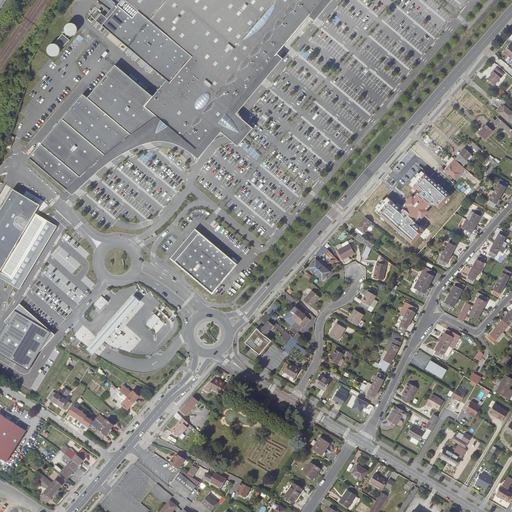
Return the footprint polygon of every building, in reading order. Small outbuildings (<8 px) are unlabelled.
[(322,0),(122,0),(107,18),(101,13),(96,20),(166,80),(152,96),(143,105),(157,117),(196,149),(277,53),(309,15),(322,0)] [(322,0),(309,15),(315,19),(331,0),(322,0)] [(89,20),(91,22),(101,11),(99,9),(89,20)] [(65,36),(67,34),(68,34),(69,35),(71,35),(72,35),(73,35),(75,33),(76,33),(77,30),(77,29),(77,28),(76,25),(75,24),(73,23),(72,23),(71,22),(70,23),(68,23),(67,24),(66,25),(66,26),(65,27),(65,29),(65,31),(54,43),(53,43),(52,43),(50,44),(49,45),(48,47),(47,48),(47,49),(47,51),(48,52),(48,53),(49,54),(50,55),(51,55),(52,56),(54,56),(55,56),(56,55),(58,54),(59,53),(60,52),(60,51),(60,49),(60,48),(59,47),(58,45),(60,43),(64,46),(69,40),(65,36)] [(303,50),(299,54),(305,59),(309,55),(303,50)] [(194,154),(198,158),(222,130),(238,145),(245,136),(253,127),(236,113),(282,58),(277,53),(196,149),(157,117),(149,122),(143,126),(137,131),(130,136),(115,148),(106,156),(95,164),(85,173),(81,177),(75,182),(67,190),(72,194),(81,186),(88,179),(100,170),(108,164),(117,158),(130,150),(139,146),(144,143),(149,142),(156,141),(163,141),(170,142),(176,143),(183,146),(186,148),(189,150),(194,154)] [(143,105),(152,96),(115,65),(87,98),(130,136),(137,131),(143,126),(149,122),(157,117),(143,105)] [(503,75),(496,68),(493,71),(494,72),(488,79),(495,85),(503,75)] [(130,136),(87,98),(83,95),(62,118),(106,156),(115,148),(130,136)] [(511,123),(511,111),(504,105),(498,113),(508,122),(509,121),(511,124),(511,123)] [(509,127),(498,117),(495,120),(493,118),(487,125),(486,125),(478,134),(485,139),(493,130),(492,130),(498,123),(506,130),(509,127)] [(106,156),(62,118),(41,144),(81,177),(85,173),(95,164),(106,156)] [(480,148),(472,141),(469,144),(477,151),(480,148)] [(256,160),(260,156),(245,143),(241,147),(256,160)] [(81,177),(41,144),(29,157),(67,190),(75,182),(81,177)] [(468,161),(473,156),(471,155),(471,154),(465,148),(455,159),(463,166),(468,162),(468,161)] [(459,168),(462,165),(455,159),(445,170),(455,180),(461,173),(457,170),(459,168)] [(493,170),(498,164),(493,159),(491,162),(493,164),(490,168),(493,170)] [(377,209),(375,211),(381,217),(385,220),(395,229),(398,232),(403,236),(407,240),(412,244),(423,232),(418,227),(417,228),(415,225),(415,223),(415,222),(420,217),(426,210),(431,205),(434,201),(440,207),(450,196),(449,196),(437,185),(434,183),(431,179),(422,171),(419,174),(412,182),(410,185),(416,190),(417,188),(420,190),(418,192),(413,197),(410,201),(413,205),(411,207),(406,202),(402,207),(403,208),(402,210),(400,212),(398,210),(399,208),(387,197),(384,201),(377,209)] [(465,196),(468,198),(481,184),(482,183),(469,172),(466,175),(476,183),(475,184),(468,178),(466,181),(473,187),(471,189),(471,190),(465,196)] [(418,173),(410,181),(412,182),(419,174),(418,173)] [(501,195),(505,187),(507,183),(501,179),(494,192),(501,195)] [(449,196),(450,194),(438,184),(437,185),(449,196)] [(35,213),(40,205),(13,189),(0,209),(0,271),(35,213)] [(501,195),(494,192),(487,204),(494,207),(496,203),(501,195)] [(383,199),(375,208),(377,209),(384,201),(383,199)] [(476,225),(481,216),(483,212),(476,209),(474,213),(471,211),(467,219),(470,221),(476,225)] [(35,213),(0,271),(12,278),(46,220),(35,213)] [(372,223),(365,217),(355,230),(362,235),(372,223)] [(472,233),(476,225),(470,221),(463,233),(469,237),(471,233),(472,233)] [(415,223),(415,225),(417,228),(418,227),(423,232),(426,229),(422,226),(420,227),(415,222),(415,223)] [(422,238),(427,243),(440,229),(435,224),(422,238)] [(185,241),(189,244),(199,232),(195,229),(185,241)] [(503,241),(508,233),(501,230),(494,242),(505,247),(507,243),(503,241)] [(212,293),(237,264),(199,232),(189,244),(185,241),(174,255),(177,258),(174,261),(212,293)] [(374,245),(358,234),(355,237),(371,249),(374,245)] [(451,254),(456,246),(455,245),(457,241),(451,238),(444,251),(451,254)] [(337,250),(342,260),(354,253),(349,244),(348,241),(342,245),(343,247),(337,250)] [(503,252),(505,248),(505,247),(494,242),(488,255),(495,258),(499,250),(503,252)] [(323,246),(315,255),(319,259),(324,253),(326,254),(329,250),(323,246)] [(367,259),(371,249),(366,246),(362,257),(367,259)] [(451,254),(444,251),(438,263),(444,267),(447,262),(451,254)] [(482,272),(486,263),(484,262),(486,258),(479,255),(472,268),(479,271),(482,272)] [(322,280),(332,270),(321,260),(319,262),(316,259),(312,263),(308,268),(322,280)] [(383,280),(386,265),(384,264),(378,263),(376,263),(373,278),(383,280)] [(429,285),(433,276),(435,272),(425,267),(418,279),(429,285)] [(473,284),(479,271),(472,268),(466,280),(473,284)] [(505,284),(509,276),(511,272),(505,268),(498,281),(505,284)] [(84,275),(80,280),(90,288),(94,284),(84,275)] [(429,285),(418,279),(414,288),(418,289),(416,294),(422,297),(424,293),(425,293),(429,285)] [(465,285),(456,281),(450,294),(458,298),(462,289),(463,290),(465,285)] [(505,284),(498,281),(492,293),(498,297),(500,293),(505,284)] [(320,297),(312,290),(303,300),(312,307),(320,297)] [(370,306),(376,296),(368,291),(362,301),(370,306)] [(488,298),(478,292),(475,297),(478,298),(474,306),(469,315),(477,319),(482,310),(488,298)] [(451,311),(454,306),(453,306),(458,298),(450,294),(445,302),(446,302),(443,306),(451,311)] [(133,295),(86,349),(93,355),(140,301),(133,295)] [(101,296),(94,304),(100,310),(108,301),(101,296)] [(370,306),(362,301),(360,305),(368,310),(370,306)] [(411,320),(415,312),(417,308),(406,302),(400,314),(404,317),(411,320)] [(310,320),(298,309),(297,310),(296,309),(292,313),(294,314),(291,317),(287,322),(292,326),(296,322),(303,328),(310,320)] [(364,315),(355,309),(348,320),(357,326),(364,315)] [(465,314),(461,311),(457,318),(462,321),(465,314)] [(503,320),(509,325),(511,321),(511,315),(509,313),(503,320)] [(155,314),(146,324),(151,329),(160,319),(155,314)] [(407,329),(411,320),(404,317),(398,329),(404,333),(406,329),(407,329)] [(502,332),(509,325),(503,320),(497,327),(502,332)] [(269,330),(273,326),(268,321),(263,327),(261,326),(258,329),(265,335),(269,330),(269,331),(270,331),(269,330)] [(345,328),(336,323),(329,335),(338,340),(345,328)] [(496,339),(499,341),(505,334),(502,332),(497,327),(488,337),(493,342),(496,339)] [(271,341),(256,329),(245,343),(260,355),(271,341)] [(452,337),(453,337),(455,333),(447,329),(445,333),(440,341),(448,346),(452,337)] [(395,339),(397,335),(393,332),(384,349),(388,351),(395,339)] [(379,344),(364,336),(363,338),(378,346),(379,344)] [(283,350),(290,355),(296,344),(298,342),(293,337),(284,349),(283,350)] [(401,342),(395,339),(388,351),(395,355),(401,342)] [(448,356),(452,348),(448,346),(440,341),(436,349),(436,350),(434,354),(442,358),(444,354),(448,356)] [(275,343),(283,350),(284,349),(276,342),(275,343)] [(341,358),(344,354),(335,349),(332,355),(333,355),(330,360),(339,365),(341,365),(343,361),(343,359),(341,358)] [(478,350),(475,358),(480,360),(483,352),(478,350)] [(382,358),(384,359),(379,368),(385,372),(390,363),(395,355),(388,351),(388,352),(385,351),(381,358),(382,358)] [(379,368),(384,359),(382,358),(379,365),(375,363),(373,366),(379,368)] [(447,370),(430,360),(425,369),(442,379),(447,370)] [(295,379),(300,370),(289,363),(288,364),(286,363),(282,370),(284,371),(284,372),(295,379)] [(379,388),(383,380),(385,376),(379,372),(372,384),(379,388)] [(473,373),(469,379),(477,384),(481,377),(473,373)] [(331,380),(321,374),(315,384),(325,390),(331,380)] [(511,384),(511,378),(506,375),(501,383),(509,388),(511,384)] [(221,383),(218,381),(215,380),(213,384),(210,382),(204,390),(209,392),(211,388),(222,395),(227,386),(224,384),(225,383),(221,381),(221,383)] [(379,388),(372,384),(368,382),(363,391),(368,393),(366,397),(372,400),(374,396),(375,396),(379,388)] [(409,402),(417,388),(408,382),(405,387),(406,388),(402,394),(403,394),(401,398),(409,402)] [(509,388),(501,383),(496,392),(509,399),(511,394),(507,391),(509,388)] [(119,390),(113,385),(111,387),(112,388),(109,392),(117,399),(120,395),(125,400),(121,404),(128,410),(133,403),(119,390)] [(142,393),(135,388),(131,392),(123,385),(119,390),(133,403),(142,393)] [(59,395),(53,391),(48,399),(57,405),(67,390),(64,388),(59,395)] [(456,388),(452,396),(461,402),(466,394),(456,388)] [(359,393),(352,389),(349,393),(357,397),(359,393)] [(67,390),(57,405),(66,411),(71,403),(65,399),(70,392),(67,390)] [(438,410),(443,401),(432,394),(427,404),(431,407),(432,406),(438,410)] [(198,402),(193,397),(186,405),(181,411),(186,416),(198,402)] [(470,415),(475,417),(481,407),(471,401),(466,410),(470,413),(471,413),(470,415)] [(496,416),(495,417),(502,421),(507,412),(500,408),(500,407),(494,403),(489,412),(493,414),(496,416)] [(73,406),(68,414),(75,418),(77,419),(82,412),(73,406)] [(404,411),(396,406),(387,420),(397,425),(397,423),(400,425),(402,424),(403,421),(403,420),(400,418),(404,411)] [(82,412),(77,419),(82,423),(89,428),(91,424),(93,422),(86,417),(87,416),(83,414),(84,413),(82,412)] [(26,431),(0,414),(0,458),(6,463),(26,431)] [(436,424),(439,417),(433,414),(430,420),(436,424)] [(116,423),(110,417),(106,420),(100,415),(96,419),(109,431),(116,423)] [(37,425),(41,428),(45,421),(41,419),(37,425)] [(96,419),(92,423),(91,424),(98,430),(95,433),(102,439),(109,431),(96,419)] [(175,426),(176,427),(172,432),(178,437),(189,425),(182,419),(175,426)] [(436,424),(430,420),(426,427),(431,431),(436,424)] [(424,432),(413,425),(408,434),(415,439),(414,441),(417,443),(424,432)] [(452,453),(448,461),(457,467),(462,459),(461,458),(466,450),(464,449),(472,437),(465,433),(463,435),(461,440),(458,444),(452,453)] [(43,438),(39,435),(34,444),(38,447),(43,438)] [(320,438),(312,449),(322,456),(330,444),(320,438)] [(493,446),(486,458),(489,460),(496,448),(493,446)] [(86,458),(79,452),(77,455),(70,449),(69,450),(65,447),(61,451),(79,466),(86,458)] [(448,461),(452,453),(444,448),(439,456),(448,461)] [(89,454),(82,449),(79,452),(86,458),(89,454)] [(79,466),(61,451),(60,450),(58,453),(69,463),(60,473),(67,479),(79,466)] [(171,459),(169,463),(178,469),(184,459),(176,454),(172,460),(171,459)] [(310,463),(303,473),(313,480),(320,470),(310,463)] [(362,481),(368,472),(357,465),(352,474),(358,478),(362,481)] [(186,498),(199,482),(184,472),(182,475),(179,473),(170,485),(173,487),(186,498)] [(221,488),(226,479),(215,473),(213,477),(206,474),(203,478),(221,488)] [(487,489),(492,480),(482,473),(480,476),(478,480),(476,483),(487,489)] [(38,477),(56,492),(58,490),(64,483),(58,477),(53,484),(41,474),(38,477)] [(383,490),(388,482),(375,474),(370,483),(383,490)] [(56,492),(38,477),(36,480),(47,489),(41,497),(48,502),(54,495),(56,492)] [(408,481),(404,488),(409,491),(413,484),(408,481)] [(511,492),(511,493),(507,491),(511,485),(505,481),(500,489),(499,491),(496,496),(510,504),(511,500),(511,492)] [(240,487),(237,494),(246,498),(251,488),(241,483),(239,487),(240,487)] [(293,484),(284,497),(293,503),(302,489),(293,484)] [(348,509),(356,496),(347,490),(339,502),(348,509)] [(371,509),(376,511),(378,511),(387,496),(381,493),(376,501),(371,509)] [(211,511),(218,503),(208,495),(201,503),(211,511)] [(11,497),(9,500),(17,505),(19,502),(11,497)] [(171,511),(177,506),(170,501),(160,511),(171,511)]
